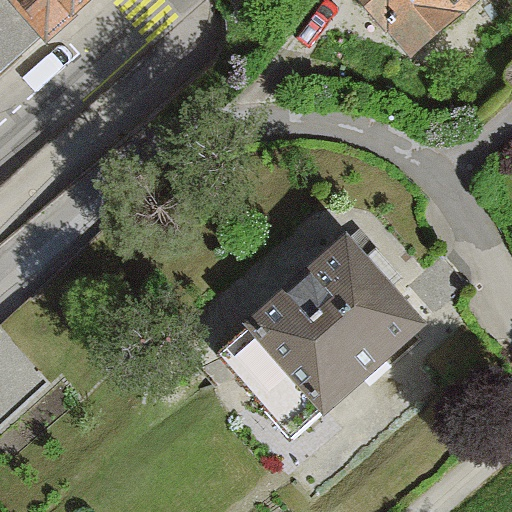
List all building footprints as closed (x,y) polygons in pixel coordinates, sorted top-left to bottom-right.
[(43,31),(14,0),(0,0),(0,68),(28,44),(43,31)] [(14,0),(43,31),(47,35),(85,0),(14,0)] [(362,0),(385,26),(390,22),(413,49),(469,0),(362,0)] [(419,321),(348,240),(247,328),(219,352),(290,433),(317,410),(419,321)] [(34,298),(0,327),(0,424),(82,351),(34,298)]
